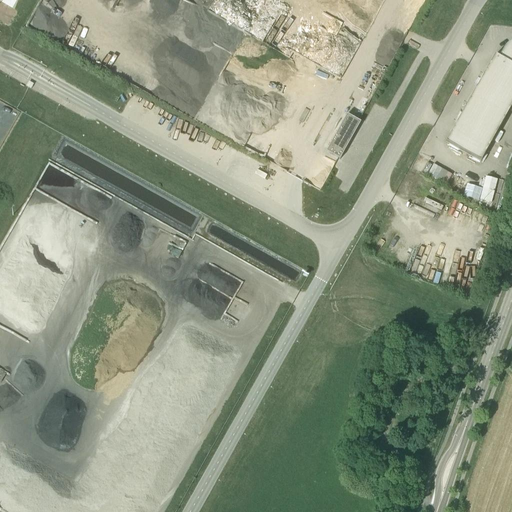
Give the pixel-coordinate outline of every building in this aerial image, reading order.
[(154,22),(150,31),(160,36),(164,27),(154,22)] [(507,49),(507,50),(502,59),(495,55),(446,143),(481,162),(511,106),(511,45),(511,46),(510,46),(509,47),(508,48),(507,49)] [(347,116),(327,152),(340,160),(360,123),(347,116)] [(434,165),(428,175),(436,181),(443,170),(434,165)] [(485,178),(480,204),(493,206),(498,181),(485,178)] [(453,290),(463,293),(466,282),(456,279),(453,290)]
